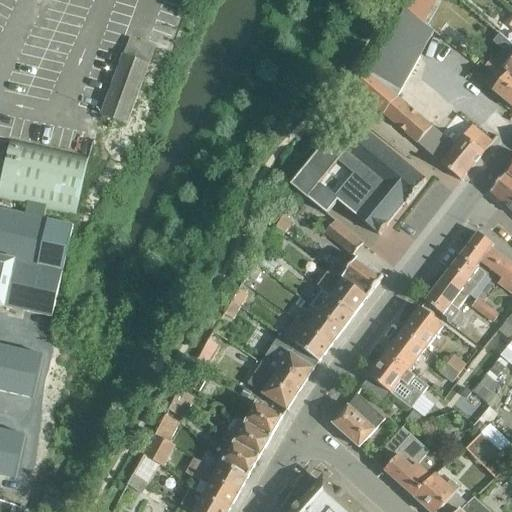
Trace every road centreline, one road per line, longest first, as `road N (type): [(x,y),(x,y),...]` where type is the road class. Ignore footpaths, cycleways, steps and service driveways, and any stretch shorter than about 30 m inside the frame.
road 1 (secondary): [(301,434),(467,200)]
road 2 (secondary): [(396,511),(301,434)]
